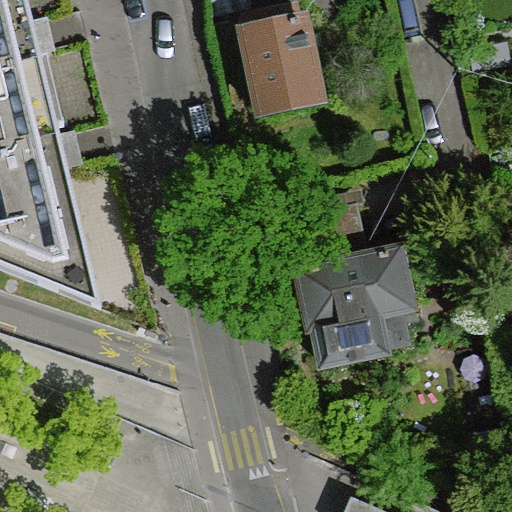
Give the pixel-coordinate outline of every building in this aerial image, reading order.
[(0,0),(0,154),(62,140),(41,54),(33,23),(27,0),(0,0)] [(252,6),(250,0),(209,0),(212,14),(252,6)] [(304,20),(246,33),(263,114),(321,102),(304,20)] [(62,140),(0,154),(0,270),(59,293),(97,285),(69,167),(62,140)] [(301,273),(364,260),(355,217),(294,227),(301,273)] [(364,260),(301,273),(323,365),(385,354),(378,317),(412,310),(401,253),(364,260)] [(511,445),(479,450),(483,479),(511,474),(511,445)] [(383,511),(353,499),(347,511),(383,511)]
